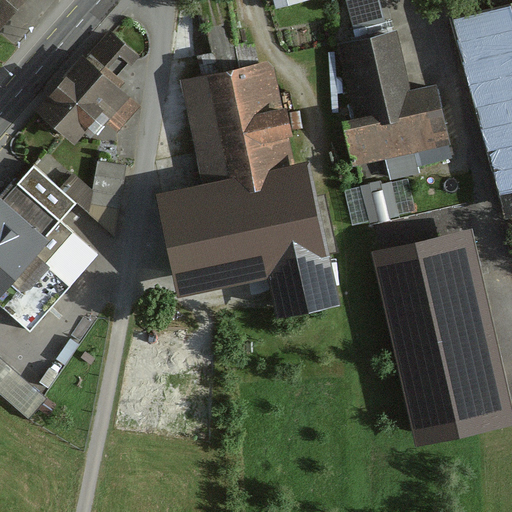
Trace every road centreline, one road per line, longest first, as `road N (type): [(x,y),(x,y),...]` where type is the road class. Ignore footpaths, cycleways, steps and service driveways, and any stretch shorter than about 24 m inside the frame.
road 1 (track): [(86,511),(125,309)]
road 2 (tertiary): [(101,0),(0,114)]
